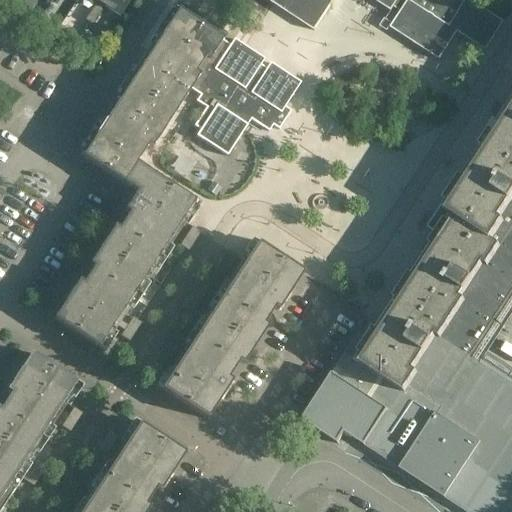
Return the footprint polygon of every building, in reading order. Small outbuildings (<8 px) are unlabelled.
[(95,5),(90,13),(97,18),(103,10),(117,20),(130,0),(104,0),(99,8),(95,5)] [(369,0),(389,13),(392,9),(399,14),(388,30),(438,62),(455,35),(484,53),(503,24),(465,0),(463,4),(457,0),(272,0),(269,5),(313,33),(329,9),(334,0),(369,0)] [(80,160),(81,161),(91,167),(111,181),(125,190),(138,170),(134,167),(144,151),(148,153),(155,144),(161,134),(157,131),(180,96),(185,98),(187,95),(189,93),(188,92),(197,79),(192,76),(198,68),(203,59),(208,62),(220,43),(170,9),(145,47),(151,51),(80,160)] [(90,13),(85,21),(92,26),(97,18),(90,13)] [(228,48),(220,43),(208,62),(203,59),(198,68),(283,123),(289,113),(283,110),(299,86),(243,49),(232,42),(228,48)] [(276,132),(283,123),(198,68),(192,76),(197,79),(188,92),(189,93),(198,98),(194,104),(204,111),(192,129),(193,129),(198,132),(194,138),(225,159),(243,132),(244,130),(249,123),(267,135),(271,129),(276,132)] [(344,434),(466,511),(501,511),(511,495),(511,383),(469,358),(511,292),(511,99),(506,109),(498,116),(473,154),(470,164),(428,228),(437,234),(420,260),(412,268),(387,305),(384,315),(379,323),(370,317),(302,421),(338,445),(339,444),(338,443),(341,438),(344,434)] [(122,213),(126,216),(80,286),(76,284),(59,311),(52,322),(103,355),(112,341),(116,335),(110,331),(128,303),(134,307),(144,292),(138,288),(152,267),(157,271),(167,256),(161,253),(180,224),(186,228),(188,226),(199,209),(147,175),(134,195),(122,213)] [(207,191),(207,192),(215,198),(221,190),(212,184),(207,191)] [(184,250),(188,252),(200,234),(192,228),(180,247),(184,250)] [(187,340),(193,344),(175,372),(168,368),(164,374),(155,388),(206,421),(220,401),(231,384),(227,381),(273,310),(277,313),(294,287),(302,275),(251,241),(239,260),(238,261),(245,265),(226,294),(220,289),(210,304),(217,308),(202,330),(196,326),(187,340)] [(215,270),(219,273),(224,276),(236,257),(227,252),(215,270)] [(132,318),(120,337),(129,343),(141,325),(136,321),(132,318)] [(172,345),(168,342),(156,361),(164,366),(176,348),(172,345)] [(0,511),(33,462),(27,458),(34,448),(39,452),(49,437),(43,433),(61,405),(67,409),(69,407),(71,403),(80,389),(29,356),(17,375),(4,394),(8,396),(0,409),(0,511)] [(65,431),(70,434),(82,415),(73,409),(61,428),(65,431)] [(141,511),(155,491),(159,494),(171,475),(184,456),(133,423),(123,438),(121,441),(120,442),(127,446),(121,455),(115,451),(92,486),(98,489),(84,511),(78,507),(74,511),(141,511)] [(97,451),(97,452),(101,454),(105,457),(117,439),(109,433),(97,451)]
